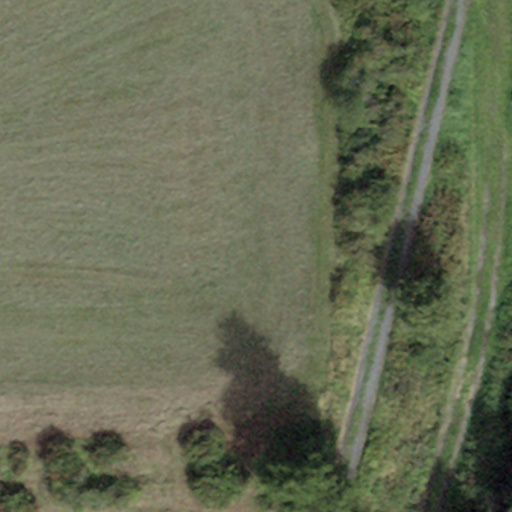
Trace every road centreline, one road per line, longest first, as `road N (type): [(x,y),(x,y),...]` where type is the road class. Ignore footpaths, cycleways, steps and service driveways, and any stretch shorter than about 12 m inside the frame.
road 1 (track): [(319,511),(448,66),(487,7)]
road 2 (track): [(426,511),(471,364),(499,181),(487,7)]
